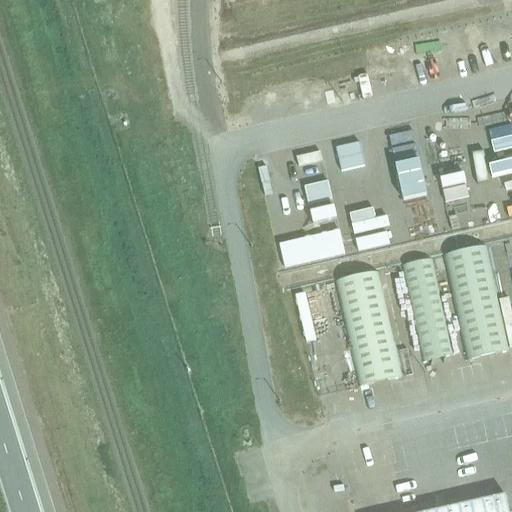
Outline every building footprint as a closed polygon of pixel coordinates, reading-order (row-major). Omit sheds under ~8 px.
[(351,144),(328,148),(333,172),(356,167),(351,144)] [(393,200),(418,198),(415,166),(389,169),(393,200)] [(467,362),(509,352),(486,248),(443,257),(467,362)] [(453,357),(431,260),(379,272),(385,297),(407,292),(423,363),(453,357)] [(359,388),(402,378),(378,273),(335,283),(359,388)] [(299,292),(286,295),(298,342),(311,339),(299,292)] [(438,456),(446,491),(439,493),(441,498),(446,497),(448,506),(454,504),(454,501),(472,496),(462,451),(461,451),(460,446),(439,451),(440,456),(438,456)] [(485,452),(498,511),(511,511),(511,462),(508,446),(485,452)] [(390,511),(382,476),(359,481),(366,511),(390,511)] [(403,507),(404,511),(449,511),(448,506),(446,497),(441,498),(403,507)]
